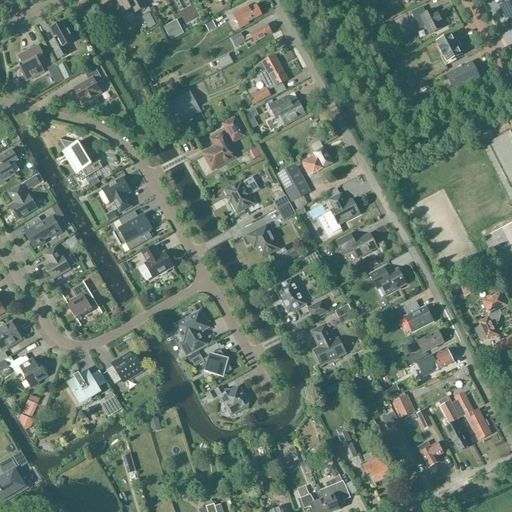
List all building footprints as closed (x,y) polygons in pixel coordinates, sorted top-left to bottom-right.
[(147,8),(143,0),(116,0),(124,14),(132,10),(134,14),(147,8)] [(500,10),(497,4),(507,23),(506,21),(511,18),(511,0),(506,0),(508,3),(507,4),(508,6),(500,10)] [(262,16),(257,6),(249,9),(248,8),(234,16),(240,28),(249,24),(248,23),(262,16)] [(426,14),(423,8),(412,13),(420,29),(426,27),(430,35),(444,28),(441,21),(438,14),(437,15),(434,10),(426,14)] [(176,21),(163,28),(170,41),(183,34),(176,21)] [(205,26),(209,32),(216,28),(213,22),(205,26)] [(55,40),(50,43),(59,59),(67,55),(63,48),(74,42),(64,23),(50,30),(55,40)] [(255,43),(272,34),(267,25),(250,34),(251,35),(243,39),(241,34),(231,39),(236,48),(245,42),(252,38),(255,43)] [(451,35),(438,43),(448,62),(462,55),(458,48),(460,47),(456,40),(454,42),(451,35)] [(24,77),(27,82),(44,73),(40,65),(47,62),(38,46),(18,57),(22,63),(20,64),(19,68),(20,70),(20,71),(20,77),(24,77)] [(265,87),(248,97),(253,106),(271,96),(268,91),(288,80),(275,56),(262,63),(266,70),(265,71),(264,70),(258,73),(265,87)] [(465,67),(465,66),(459,68),(460,70),(447,76),(455,90),(479,78),(476,73),(477,72),(475,69),(474,68),(472,64),(465,67)] [(74,89),(82,104),(88,101),(95,97),(101,93),(97,85),(103,81),(96,69),(86,75),(89,81),(84,83),(85,83),(74,89)] [(201,113),(190,92),(162,106),(173,127),(201,113)] [(291,105),(287,97),(269,107),(276,120),(281,118),(285,126),(305,115),(298,102),(291,105)] [(250,113),(244,116),(247,122),(253,119),(250,113)] [(235,118),(223,124),(233,143),(244,137),(235,118)] [(511,186),(511,131),(490,143),(511,186)] [(208,162),(212,171),(236,158),(223,133),(211,140),(215,147),(203,154),(205,157),(204,158),(206,162),(208,162)] [(59,141),(60,141),(79,173),(82,171),(86,178),(85,178),(86,179),(103,168),(100,163),(101,163),(98,157),(93,152),(86,148),(86,147),(59,140),(59,141)] [(309,177),(333,164),(324,148),(315,153),(316,155),(301,163),(309,177)] [(12,150),(0,157),(0,160),(2,164),(0,165),(0,186),(6,183),(5,181),(15,175),(10,166),(18,161),(12,150)] [(294,203),(313,193),(298,166),(279,176),(294,203)] [(269,170),(264,172),(271,184),(275,181),(269,170)] [(36,176),(25,183),(29,190),(40,183),(36,176)] [(97,178),(89,183),(92,188),(100,183),(97,178)] [(131,192),(123,179),(102,190),(110,204),(113,202),(120,214),(132,207),(126,195),(131,192)] [(243,184),(242,182),(225,191),(228,197),(227,198),(230,203),(231,202),(237,213),(254,204),(249,195),(259,190),(253,179),(243,184)] [(27,197),(21,186),(8,193),(15,205),(10,208),(17,221),(37,209),(29,196),(27,197)] [(331,212),(338,225),(359,214),(352,201),(345,205),(344,202),(345,201),(341,194),(340,195),(337,189),(326,195),(329,201),(334,210),(331,212)] [(286,196),(273,203),(277,210),(289,203),(286,196)] [(277,210),(284,222),(296,216),(289,203),(277,210)] [(57,205),(52,208),(55,214),(60,211),(57,205)] [(118,231),(113,233),(121,247),(126,244),(130,251),(152,238),(148,231),(152,229),(144,216),(139,218),(135,212),(119,220),(120,221),(114,224),(118,231)] [(31,230),(27,233),(30,238),(28,239),(31,244),(32,243),(36,248),(45,243),(44,241),(50,238),(51,239),(60,233),(51,218),(42,224),(39,217),(28,224),(31,230)] [(511,223),(484,238),(500,271),(511,264),(511,223)] [(267,227),(248,237),(254,248),(256,247),(262,258),(279,249),(267,227)] [(350,235),(336,242),(343,255),(354,250),(359,259),(371,253),(371,252),(377,249),(370,234),(359,240),(359,239),(354,242),(350,235)] [(160,256),(155,247),(142,254),(147,263),(145,264),(153,279),(161,275),(162,277),(167,274),(166,272),(174,268),(165,253),(160,256)] [(55,249),(45,255),(50,264),(45,268),(55,284),(56,284),(54,280),(70,270),(63,257),(61,258),(55,249)] [(317,253),(306,259),(310,266),(320,261),(317,253)] [(370,275),(378,290),(383,288),(387,296),(400,290),(400,289),(406,285),(398,270),(388,276),(384,268),(370,275)] [(289,314),(306,305),(292,279),(275,288),(289,314)] [(470,279),(459,285),(465,297),(476,292),(470,279)] [(63,295),(62,295),(81,327),(82,327),(77,319),(92,311),(88,305),(94,301),(102,314),(103,314),(84,282),(83,283),(84,283),(72,290),(77,298),(68,304),(63,295)] [(487,339),(496,335),(493,328),(498,326),(501,314),(500,311),(508,307),(501,292),(482,302),(489,316),(487,319),(479,323),(487,339)] [(314,320),(328,312),(322,302),(308,309),(314,320)] [(405,318),(412,333),(433,322),(426,308),(421,311),(416,302),(404,308),(408,317),(405,318)] [(348,306),(335,312),(339,320),(352,313),(348,306)] [(208,328),(199,313),(176,326),(184,341),(187,340),(194,352),(206,345),(201,336),(203,331),(208,328)] [(22,340),(12,323),(0,330),(0,348),(2,352),(22,340)] [(333,360),(335,362),(340,359),(340,357),(346,354),(338,339),(334,341),(326,325),(312,333),(320,349),(314,351),(321,366),(333,360)] [(444,343),(438,332),(418,343),(423,353),(444,343)] [(499,355),(511,348),(511,336),(494,345),(499,355)] [(209,357),(203,360),(207,367),(205,373),(211,375),(215,381),(221,377),(224,378),(225,375),(233,371),(228,363),(229,359),(225,358),(221,350),(213,355),(210,354),(209,357)] [(436,366),(439,370),(454,362),(447,350),(433,358),(433,356),(417,364),(424,377),(433,372),(431,369),(436,366)] [(191,363),(201,357),(198,352),(188,358),(191,363)] [(0,355),(0,363),(5,361),(8,359),(5,353),(0,355)] [(145,367),(136,353),(131,356),(130,353),(122,357),(124,360),(106,371),(115,385),(133,375),(135,377),(142,373),(140,370),(145,367)] [(39,383),(48,377),(43,367),(39,369),(33,359),(30,361),(26,355),(8,366),(5,361),(0,363),(0,371),(1,373),(10,367),(13,369),(19,377),(23,375),(32,389),(33,389),(40,384),(39,383)] [(407,367),(419,361),(418,361),(415,355),(408,359),(406,356),(402,358),(407,367)] [(74,377),(76,380),(68,384),(80,404),(100,392),(98,387),(104,384),(97,373),(91,376),(88,372),(81,376),(79,374),(74,377)] [(225,385),(204,397),(205,397),(207,395),(210,400),(217,396),(221,402),(221,403),(227,405),(232,413),(241,408),(247,410),(251,397),(244,395),(241,390),(236,388),(231,392),(226,390),(224,386),(225,385)] [(457,402),(451,404),(459,419),(464,416),(465,418),(467,417),(479,441),(491,435),(478,411),(474,413),(464,394),(458,397),(456,392),(453,394),(457,402)] [(31,396),(29,401),(38,405),(40,400),(31,396)] [(415,412),(407,396),(392,403),(400,419),(415,412)] [(105,403),(111,413),(121,407),(115,397),(105,403)] [(446,398),(438,402),(441,406),(450,424),(458,420),(449,402),(446,398)] [(31,420),(38,405),(29,401),(28,401),(21,416),(31,420)] [(425,411),(417,415),(421,422),(423,421),(425,424),(430,422),(425,411)] [(388,429),(399,423),(393,413),(382,419),(388,429)] [(149,421),(152,433),(162,430),(158,419),(149,421)] [(460,452),(468,447),(460,431),(459,431),(457,426),(455,427),(453,424),(445,428),(453,443),(455,442),(460,452)] [(349,460),(357,456),(345,427),(336,431),(349,460)] [(401,472),(414,464),(403,444),(399,437),(391,441),(395,449),(390,452),(401,472)] [(339,457),(330,441),(322,445),(331,462),(339,457)] [(439,463),(436,458),(443,454),(437,444),(430,447),(427,443),(418,448),(421,453),(420,453),(429,468),(439,463)] [(131,455),(124,457),(126,464),(133,462),(131,455)] [(367,474),(371,472),(376,484),(391,477),(386,465),(384,466),(381,459),(363,466),(367,474)] [(22,484),(14,472),(17,470),(14,464),(3,471),(6,477),(0,480),(0,500),(15,492),(13,489),(22,484)] [(328,488),(319,491),(323,500),(327,511),(334,511),(340,510),(335,497),(341,494),(344,501),(350,498),(344,482),(342,482),(341,478),(326,483),(328,488)] [(311,506),(313,511),(327,511),(323,500),(314,503),(311,495),(309,495),(306,487),(298,491),(301,499),(305,509),(311,506)] [(207,508),(207,511),(216,511),(214,505),(213,505),(212,501),(205,503),(207,508)]
